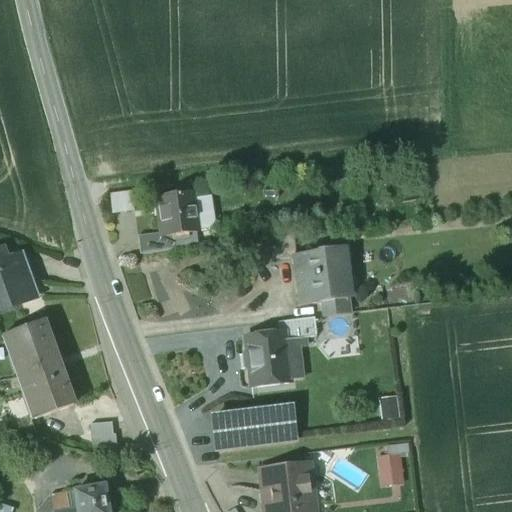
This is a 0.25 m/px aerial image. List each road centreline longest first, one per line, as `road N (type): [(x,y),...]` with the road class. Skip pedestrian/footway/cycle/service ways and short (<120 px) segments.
road 1 (secondary): [(26,0),(96,256),(194,511)]
road 2 (track): [(77,190),(451,145),(447,0)]
